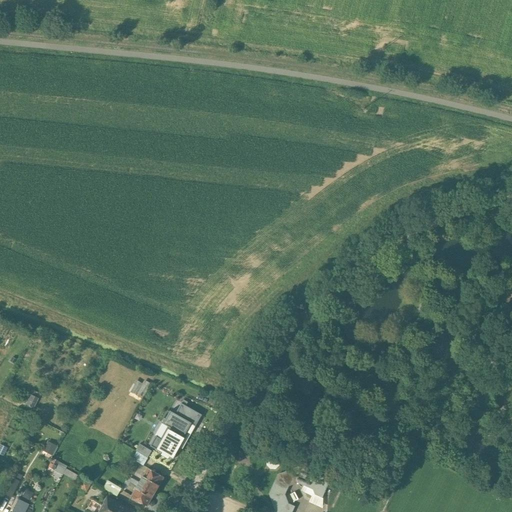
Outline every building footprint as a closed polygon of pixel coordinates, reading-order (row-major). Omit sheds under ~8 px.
[(329,376),(309,368),(306,377),(317,381),(316,383),(325,386),(329,376)] [(306,377),(301,374),(295,387),(311,394),(316,383),(317,381),(306,377)] [(136,379),(130,390),(142,398),(151,383),(144,379),(142,382),(136,379)] [(39,398),(31,395),(26,405),(34,409),(39,398)] [(43,400),(39,398),(34,409),(38,411),(43,400)] [(181,404),(175,415),(193,425),(196,427),(203,416),(201,415),(201,413),(196,410),(195,412),(181,404)] [(175,415),(172,413),(165,424),(169,426),(187,436),(193,425),(175,415)] [(169,426),(165,424),(160,421),(153,435),(157,437),(152,446),(156,448),(163,436),(169,426)] [(187,436),(169,426),(163,436),(156,448),(165,453),(163,456),(170,460),(171,457),(177,460),(188,439),(185,438),(187,436)] [(43,451),(54,455),(57,444),(46,441),(43,451)] [(147,459),(136,453),(133,459),(143,466),(147,459)] [(58,461),(52,458),(47,467),(54,470),(58,461)] [(150,459),(147,465),(157,471),(160,465),(150,459)] [(164,477),(148,468),(139,482),(156,492),(164,477)] [(300,469),(280,476),(272,494),(278,511),(292,511),(294,508),(288,505),(284,494),(289,484),(299,481),(325,492),(329,482),(300,469)] [(15,472),(4,493),(11,497),(22,475),(15,472)] [(90,483),(82,480),(78,487),(86,491),(90,483)] [(109,481),(105,488),(117,495),(121,489),(109,481)] [(156,492),(139,482),(131,497),(147,507),(156,492)] [(78,487),(76,486),(74,491),(84,496),(86,491),(78,487)] [(23,497),(31,499),(33,491),(25,489),(23,497)] [(133,511),(134,511),(108,497),(99,511),(133,511)]
